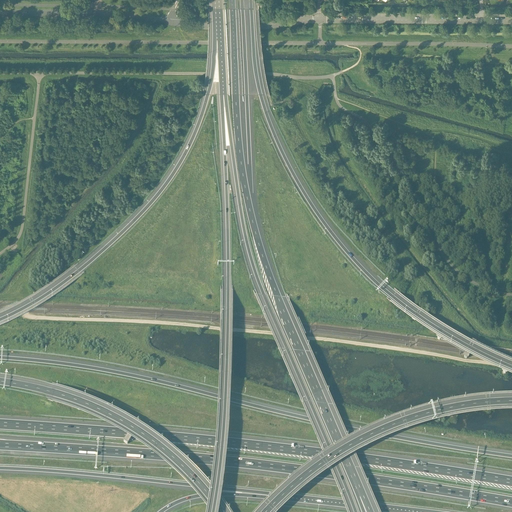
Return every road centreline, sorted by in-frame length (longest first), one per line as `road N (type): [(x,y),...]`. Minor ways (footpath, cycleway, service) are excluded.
road 1 (motorway): [(511,456),(358,430),(130,375),(0,358)]
road 2 (motorway): [(0,445),(302,470),(511,502)]
road 3 (motorway): [(511,480),(314,452),(0,424)]
road 4 (motorway): [(511,370),(416,316),(329,231),(263,104),(250,0)]
road 5 (motorway): [(219,70),(249,256),(355,511)]
road 6 (motorway): [(219,70),(228,294),(213,511)]
road 7 (track): [(465,359),(174,323),(29,316)]
road 8 (motorway): [(218,42),(199,121),(164,184),(78,271),(0,320)]
road 9 (motorway): [(358,491),(249,214)]
road 10 (motorway): [(0,468),(284,495)]
road 11 (motorway): [(511,406),(446,414),(379,436),(312,475),(271,511)]
road 12 (motorway): [(219,511),(172,458),(126,425),(67,397),(0,382)]
road 13 (motorway): [(249,214),(231,0)]
road 14 (motorway): [(249,214),(241,0)]
road 15 (tertiary): [(320,19),(511,20)]
road 16 (unclassified): [(0,12),(172,23)]
road 17 (motorway): [(284,495),(434,511)]
road 18 (tertiary): [(172,23),(320,19)]
road 19 (motorway): [(161,511),(202,494),(284,495)]
